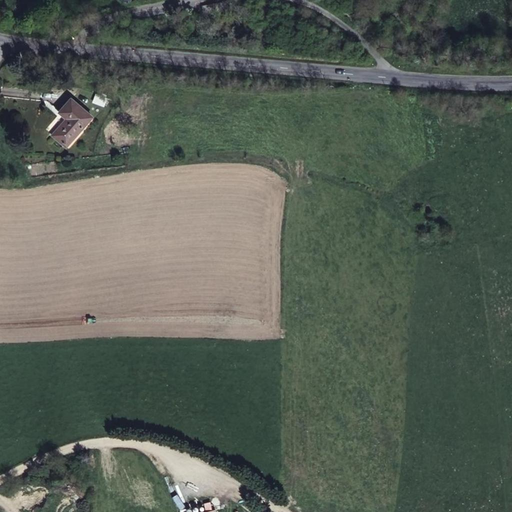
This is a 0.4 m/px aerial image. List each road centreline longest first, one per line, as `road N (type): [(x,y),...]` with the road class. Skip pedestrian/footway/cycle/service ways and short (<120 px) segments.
road 1 (tertiary): [(0,39),(376,79),(511,85)]
road 2 (unclassified): [(0,485),(69,449),(132,446),(201,463),(270,503)]
